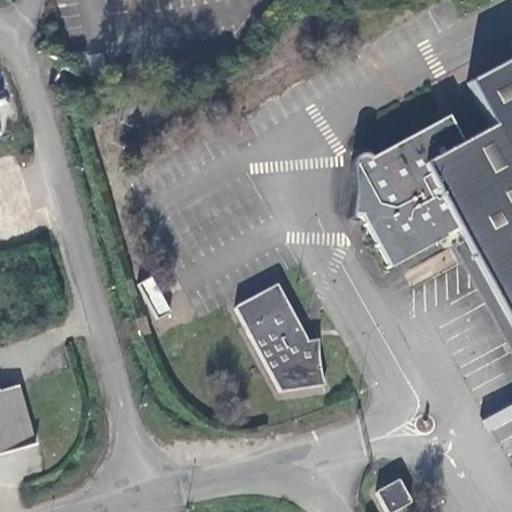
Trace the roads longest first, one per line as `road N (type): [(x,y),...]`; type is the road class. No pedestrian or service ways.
road 1 (unclassified): [(146,500),(33,92),(0,37)]
road 2 (unclassified): [(146,500),(267,477),(302,486),(330,511)]
